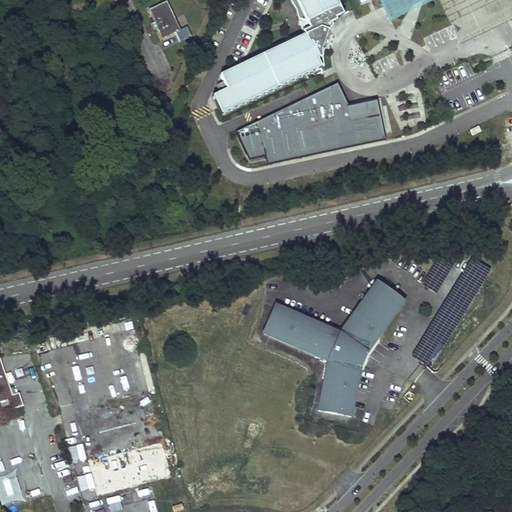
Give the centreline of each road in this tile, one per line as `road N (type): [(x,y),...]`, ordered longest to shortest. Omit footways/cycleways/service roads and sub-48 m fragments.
road 1 (unclassified): [(0,295),(480,187)]
road 2 (residential): [(511,321),(336,511)]
road 3 (residential): [(357,511),(511,348)]
road 4 (unknown): [(442,315),(383,276),(367,279),(340,304),(290,292)]
